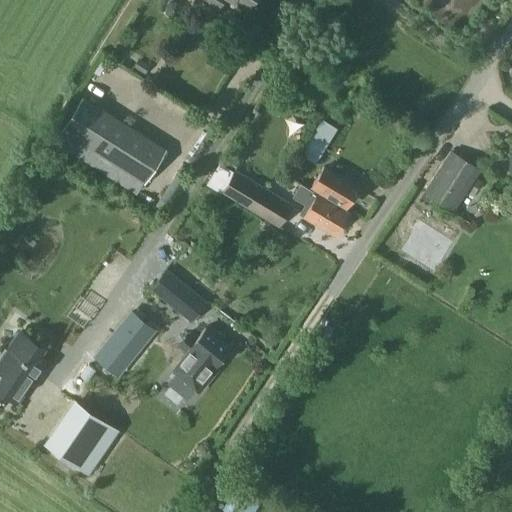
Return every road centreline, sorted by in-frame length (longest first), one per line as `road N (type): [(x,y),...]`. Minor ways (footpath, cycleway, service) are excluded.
road 1 (unclassified): [(308,0),(148,245)]
road 2 (unclassified): [(356,252),(511,24)]
